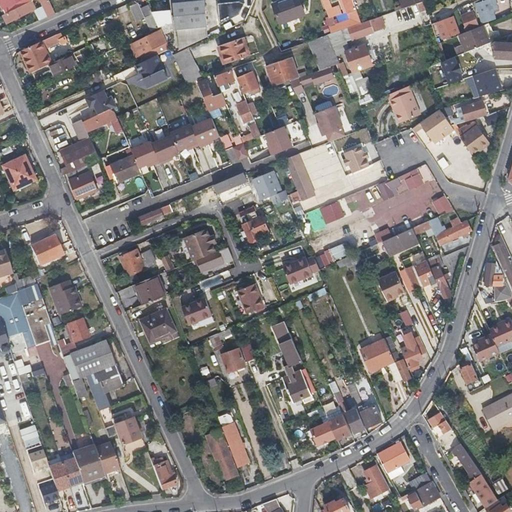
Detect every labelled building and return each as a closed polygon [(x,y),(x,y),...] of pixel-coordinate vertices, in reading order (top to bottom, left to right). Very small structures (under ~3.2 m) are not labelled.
[(33,0),(0,0),(4,9),(7,13),(8,13),(30,1),(33,0)] [(56,14),(55,12),(49,0),(42,4),(48,18),(56,14)] [(206,0),(205,0),(176,3),(178,29),(209,26),(206,0)] [(235,0),(214,3),(216,20),(243,16),(240,0),(235,0)] [(299,0),(283,0),(273,4),(280,23),(305,13),(299,0)] [(343,0),(347,11),(357,8),(353,0),(343,0)] [(35,9),(30,1),(8,13),(11,21),(35,9)] [(154,14),(149,4),(140,9),(145,18),(154,14)] [(469,17),(464,6),(460,7),(465,19),(469,17)] [(405,21),(404,11),(388,13),(389,23),(405,21)] [(469,29),(480,25),(476,14),(469,17),(465,19),(469,29)] [(360,16),(329,27),(331,33),(340,30),(342,29),(350,26),(362,22),(360,16)] [(432,24),(435,35),(440,33),(442,38),(458,32),(452,16),(432,24)] [(362,22),(350,26),(354,38),(381,28),(377,17),(362,22)] [(471,49),(490,41),(483,24),(482,25),(480,25),(469,29),(468,30),(464,32),(471,49)] [(133,43),(142,62),(170,48),(161,29),(133,43)] [(327,34),(334,50),(345,46),(340,30),(331,33),(327,34)] [(335,64),(339,63),(334,50),(327,34),(317,38),(308,41),(319,70),(335,64)] [(56,35),(46,39),(41,41),(45,48),(59,42),(56,35)] [(245,37),(218,45),(223,63),(250,54),(245,37)] [(40,42),(23,51),(32,71),(49,63),(50,63),(40,42)] [(495,56),(511,57),(511,42),(495,42),(495,56)] [(364,43),(346,51),(353,70),(372,64),(364,43)] [(173,54),(187,82),(197,79),(196,76),(199,75),(186,48),(173,54)] [(49,63),(55,75),(77,65),(72,52),(50,63),(49,63)] [(274,85),(298,77),(292,57),(266,65),(274,85)] [(335,64),(340,77),(347,74),(341,62),(339,63),(335,64)] [(502,82),(496,67),(447,83),(449,87),(483,76),(487,87),(502,82)] [(215,76),(221,91),(226,90),(224,84),(229,82),(235,80),(231,70),(215,76)] [(253,71),(237,78),(243,93),(259,86),(253,71)] [(205,98),(205,99),(209,110),(226,103),(221,91),(213,95),(206,78),(199,81),(205,98)] [(297,78),(289,82),(294,94),(302,91),(297,78)] [(410,87),(388,95),(390,101),(412,92),(410,87)] [(422,115),(412,92),(390,101),(394,109),(396,108),(398,112),(395,113),(399,123),(422,115)] [(368,93),(356,97),(360,105),(371,101),(368,93)] [(451,123),(487,113),(483,99),(458,106),(460,115),(453,117),(446,104),(440,106),(440,108),(451,123)] [(254,118),(247,101),(237,105),(241,114),(239,116),(242,123),(254,118)] [(330,140),(348,133),(345,125),(346,125),(337,103),(317,111),(323,126),(321,127),(324,134),(327,133),(330,140)] [(412,130),(415,134),(422,128),(434,143),(444,135),(441,132),(451,123),(440,108),(412,130)] [(105,111),(83,121),(87,130),(109,120),(105,111)] [(277,117),(280,126),(288,122),(285,114),(277,117)] [(212,118),(192,127),(199,145),(200,147),(208,144),(207,142),(220,137),(212,118)] [(81,141),(90,137),(87,130),(83,121),(82,120),(73,124),(81,141)] [(246,125),(249,131),(233,139),(236,146),(231,148),(237,161),(248,156),(242,143),(259,135),(253,122),(246,125)] [(192,127),(191,125),(171,133),(172,135),(178,151),(191,146),(192,148),(199,145),(192,127)] [(291,146),(282,125),(280,126),(265,132),(270,146),(268,147),(271,155),(291,146)] [(463,140),(483,134),(478,126),(461,136),(461,137),(463,140)] [(219,137),(224,148),(232,144),(227,133),(219,137)] [(463,140),(472,153),(489,142),(483,134),(463,140)] [(160,161),(161,164),(168,161),(167,158),(179,153),(172,135),(152,143),(160,161)] [(61,169),(63,175),(99,159),(90,137),(81,141),(60,151),(67,166),(61,169)] [(152,165),(160,161),(152,143),(151,141),(131,149),(134,155),(139,168),(151,163),(152,165)] [(329,142),(300,152),(307,172),(306,172),(307,177),(313,175),(315,181),(320,179),(322,185),(331,182),(330,179),(340,176),(329,142)] [(343,152),(348,164),(365,158),(360,145),(343,152)] [(295,154),(284,158),(295,185),(306,180),(295,154)] [(117,182),(141,171),(139,168),(134,155),(110,166),(117,182)] [(24,156),(3,166),(14,189),(35,179),(24,156)] [(365,158),(348,164),(352,172),(368,165),(365,158)] [(426,164),(376,184),(382,199),(388,197),(390,203),(401,199),(399,193),(432,180),(426,164)] [(272,170),(251,178),(260,199),(270,195),(273,203),(287,198),(283,190),(281,191),(272,170)] [(90,171),(70,179),(78,198),(98,190),(90,171)] [(243,172),(213,184),(217,193),(247,181),(243,172)] [(306,180),(295,185),(297,190),(301,201),(313,196),(306,180)] [(213,184),(206,187),(210,196),(217,193),(213,184)] [(206,187),(183,198),(188,209),(211,199),(210,196),(206,187)] [(301,201),(297,190),(289,193),(293,204),(301,201)] [(381,205),(378,194),(349,203),(351,210),(360,207),(361,211),(381,205)] [(445,195),(430,201),(437,216),(452,210),(445,195)] [(337,200),(317,209),(324,224),(344,216),(337,200)] [(161,209),(140,218),(143,224),(164,216),(163,214),(172,210),(170,204),(161,208),(161,209)] [(254,205),(238,212),(243,223),(241,223),(244,230),(240,231),(242,236),(247,234),(249,240),(259,236),(258,233),(267,229),(261,215),(256,217),(253,210),(256,209),(254,205)] [(430,224),(440,244),(471,229),(466,219),(461,222),(458,217),(451,221),(453,226),(445,230),(444,227),(441,228),(435,216),(433,217),(428,219),(430,224)] [(348,225),(354,240),(370,234),(365,219),(348,225)] [(414,232),(430,224),(428,219),(412,226),(414,232)] [(197,258),(218,249),(215,241),(212,233),(208,225),(185,234),(195,258),(197,258)] [(412,226),(384,239),(391,254),(419,242),(414,232),(412,226)] [(388,228),(374,234),(377,241),(391,235),(388,228)] [(511,272),(511,258),(501,233),(498,234),(498,236),(496,237),(497,240),(498,243),(494,246),(507,275),(511,272)] [(54,235),(31,246),(40,264),(63,254),(54,235)] [(319,252),(323,264),(345,256),(341,244),(319,252)] [(232,258),(228,245),(218,249),(197,258),(202,270),(232,258)] [(0,276),(13,273),(5,249),(0,250),(0,276)] [(137,249),(120,256),(128,275),(156,262),(151,249),(142,253),(144,259),(142,260),(137,249)] [(169,253),(160,256),(166,270),(174,267),(169,253)] [(361,269),(353,253),(348,255),(355,271),(361,269)] [(313,271),(319,268),(313,254),(307,257),(306,256),(283,265),(291,281),(313,272),(313,271)] [(436,282),(443,297),(451,294),(439,265),(442,264),(439,255),(427,260),(436,282)] [(404,268),(414,289),(430,282),(431,284),(436,282),(427,260),(427,259),(414,265),(404,268)] [(409,291),(414,289),(404,268),(401,261),(398,262),(403,272),(401,273),(409,291)] [(485,261),(485,263),(486,279),(494,279),(495,283),(503,283),(503,273),(494,273),(494,261),(485,261)] [(34,277),(43,274),(40,269),(32,273),(34,277)] [(393,296),(406,290),(396,270),(377,279),(387,301),(394,297),(393,296)] [(135,283),(137,290),(139,289),(145,304),(167,295),(157,273),(147,278),(135,283)] [(80,304),(74,289),(70,291),(68,287),(70,286),(67,279),(48,286),(58,313),(80,304)] [(253,282),(238,289),(247,311),(263,304),(253,282)] [(31,328),(23,303),(18,290),(9,294),(21,332),(31,328)] [(131,303),(125,290),(118,293),(124,306),(131,303)] [(21,332),(9,294),(0,297),(0,323),(5,337),(21,332)] [(204,297),(182,306),(189,322),(211,313),(204,297)] [(55,338),(52,329),(48,320),(40,298),(23,303),(31,328),(36,344),(49,340),(55,338)] [(282,303),(278,305),(282,314),(295,308),(290,299),(282,303)] [(151,342),(177,330),(167,307),(140,319),(151,342)] [(398,313),(405,327),(412,323),(406,309),(398,313)] [(504,322),(490,329),(492,333),(497,345),(511,337),(511,318),(511,316),(502,320),(504,322)] [(64,325),(71,342),(72,342),(88,336),(81,319),(64,325)] [(180,336),(177,330),(151,342),(154,348),(180,336)] [(208,335),(213,349),(222,345),(217,332),(208,335)] [(400,348),(410,369),(419,366),(415,356),(419,354),(419,353),(427,350),(420,335),(413,338),(410,332),(402,335),(407,346),(400,348)] [(282,364),(286,374),(294,371),(291,366),(294,365),(294,363),(302,360),(302,359),(290,333),(278,339),(287,362),(282,364)] [(497,345),(492,333),(484,336),(485,338),(473,345),(480,360),(500,350),(497,345)] [(370,370),(394,359),(384,338),(360,349),(370,370)] [(62,339),(56,341),(57,343),(58,347),(65,345),(62,339)] [(113,364),(104,340),(75,351),(62,357),(68,373),(70,379),(113,364)] [(62,357),(75,351),(72,342),(71,342),(65,345),(58,347),(62,357)] [(248,344),(240,346),(243,361),(251,360),(248,344)] [(238,347),(221,353),(227,371),(244,365),(238,347)] [(402,358),(397,360),(404,379),(411,376),(402,358)] [(20,375),(31,372),(30,365),(25,366),(23,359),(16,360),(20,375)] [(470,362),(460,367),(467,382),(477,377),(470,362)] [(127,399),(113,364),(70,379),(70,381),(79,378),(85,376),(91,374),(94,384),(100,382),(108,405),(127,399)] [(286,374),(282,376),(292,400),(310,392),(300,369),(294,371),(286,374)] [(72,384),(70,381),(70,379),(68,373),(63,375),(67,385),(72,384)] [(97,409),(108,405),(100,382),(94,384),(91,374),(85,376),(97,409)] [(85,395),(79,378),(70,381),(72,384),(77,398),(85,395)] [(351,399),(358,397),(353,383),(346,386),(351,399)] [(511,392),(483,409),(493,427),(511,417),(511,392)] [(358,412),(365,427),(382,420),(375,405),(358,412)] [(355,431),(365,427),(358,412),(356,408),(346,412),(355,431)] [(115,423),(132,417),(133,416),(131,410),(112,417),(115,423)] [(451,429),(440,411),(427,419),(432,427),(437,424),(442,434),(451,429)] [(230,412),(217,416),(219,424),(233,420),(230,412)] [(336,436),(337,439),(351,432),(342,413),(328,420),(336,436)] [(117,433),(135,427),(132,417),(115,423),(104,427),(107,437),(117,433)] [(336,436),(328,420),(310,429),(317,445),(336,436)] [(231,422),(222,426),(237,464),(247,461),(231,422)] [(144,450),(135,427),(117,433),(125,457),(144,450)] [(232,476),(239,473),(221,427),(207,433),(217,459),(219,458),(226,477),(231,475),(232,476)] [(103,472),(118,467),(109,441),(94,446),(103,472)] [(400,441),(377,454),(387,472),(410,459),(400,441)] [(454,447),(451,452),(454,457),(458,455),(470,473),(466,476),(469,482),(480,474),(467,453),(460,443),(454,447)] [(82,481),(104,473),(103,472),(94,446),(93,444),(72,452),(74,457),(81,481),(82,481)] [(60,461),(68,485),(81,481),(74,457),(60,461)] [(152,465),(161,488),(176,483),(173,474),(172,475),(166,460),(152,465)] [(47,465),(55,489),(68,485),(60,461),(47,465)] [(389,488),(376,464),(365,471),(370,483),(365,485),(372,498),(389,488)] [(414,489),(427,482),(422,474),(409,481),(414,490),(414,489)] [(469,482),(468,482),(473,491),(479,502),(483,508),(484,507),(496,499),(480,474),(469,482)] [(497,494),(507,489),(501,478),(491,484),(497,494)] [(439,496),(430,480),(427,482),(414,489),(415,491),(408,496),(415,510),(416,509),(439,496)] [(283,511),(276,498),(262,503),(267,511),(283,511)] [(326,508),(321,510),(322,511),(353,511),(353,510),(350,511),(344,498),(336,502),(335,500),(325,505),(326,508)] [(322,511),(321,510),(315,499),(313,511),(322,511)] [(496,499),(484,507),(487,511),(504,511),(501,507),(497,500),(496,499)]
